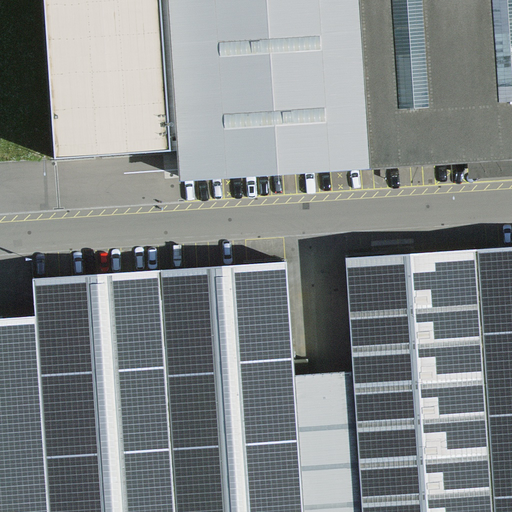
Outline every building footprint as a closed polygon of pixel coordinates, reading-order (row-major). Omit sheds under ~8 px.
[(355,0),(164,0),(178,180),(366,167),(355,0)] [(511,0),(355,0),(366,167),(511,157),(511,0)] [(17,8),(0,9),(0,188),(30,186),(17,8)] [(511,511),(511,243),(345,254),(352,368),(294,372),(303,511),(511,511)] [(0,511),(303,511),(294,372),(287,259),(32,275),(35,312),(0,314),(0,511)]
